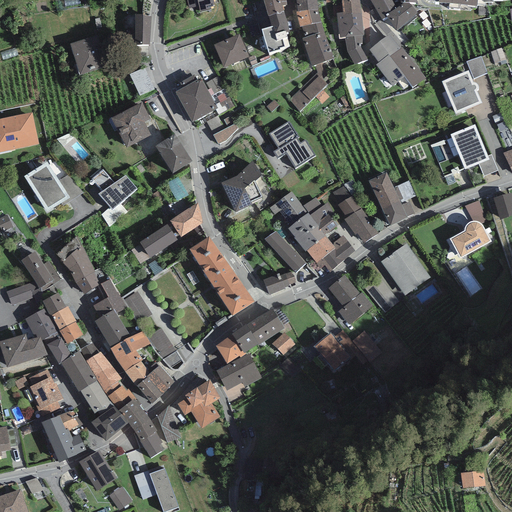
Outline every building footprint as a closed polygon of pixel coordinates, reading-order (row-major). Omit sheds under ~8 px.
[(84,0),(56,0),(58,11),(85,7),(84,0)] [(186,0),(188,9),(198,7),(199,14),(215,10),(213,0),(186,0)] [(262,0),(268,20),(284,15),(283,9),(286,8),(285,0),(262,0)] [(316,0),(295,0),(297,14),(318,12),(316,0)] [(390,0),(373,0),(371,2),(382,22),(387,20),(386,18),(396,11),(390,0)] [(425,0),(425,3),(439,3),(439,5),(477,9),(477,0),(425,0)] [(343,18),(361,16),(360,2),(349,2),(341,2),(342,15),(343,18)] [(396,11),(386,18),(387,20),(396,34),(417,16),(410,6),(403,6),(396,11)] [(297,14),(296,15),(300,30),(301,30),(321,25),(318,12),(297,14)] [(284,15),(268,20),(272,30),(261,33),(268,57),(286,52),(283,43),(288,42),(287,37),(290,36),(284,15)] [(343,18),(342,15),(336,16),(339,41),(344,40),(362,38),(364,38),(361,16),(343,18)] [(152,19),(135,18),(135,48),(149,48),(152,19)] [(321,25),(301,30),(305,40),(302,41),(312,69),(334,61),(325,39),(321,25)] [(239,36),(213,47),(223,70),(249,59),(239,36)] [(400,51),(389,37),(369,53),(378,65),(388,58),(389,60),(400,51)] [(97,38),(70,47),(80,78),(107,69),(97,38)] [(362,38),(344,40),(347,54),(355,66),(368,62),(360,49),(360,45),(362,45),(362,38)] [(378,65),(375,68),(392,89),(404,80),(413,91),(426,80),(402,50),(400,51),(389,60),(388,58),(378,65)] [(504,51),(493,55),(497,66),(507,62),(504,51)] [(480,57),(467,63),(473,79),(487,74),(480,57)] [(258,79),(279,71),(275,62),(254,70),(258,79)] [(144,69),(130,76),(140,97),(154,90),(144,69)] [(481,105),(476,93),(477,92),(478,90),(478,89),(478,88),(477,86),(476,85),(474,85),(473,85),(468,73),(443,84),(456,116),(481,105)] [(317,74),(289,101),(300,112),(328,85),(317,74)] [(199,75),(179,85),(182,91),(175,95),(192,125),(217,112),(199,75)] [(142,105),(111,121),(127,151),(151,138),(144,125),(150,121),(142,105)] [(0,121),(0,153),(39,145),(32,114),(0,121)] [(305,141),(300,144),(297,140),(299,139),(289,122),(268,135),(278,150),(273,153),(278,161),(285,156),(294,170),(316,157),(305,141)] [(489,162),(488,158),(475,127),(451,138),(465,172),(479,166),(489,162)] [(219,148),(240,137),(236,128),(214,139),(219,148)] [(175,138),(155,151),(172,177),(192,164),(175,138)] [(511,150),(503,155),(511,173),(511,150)] [(489,162),(479,166),(484,178),(498,172),(492,156),(488,158),(489,162)] [(24,179),(47,215),(62,205),(70,200),(59,182),(47,164),(24,179)] [(221,186),(235,216),(252,208),(251,206),(273,195),(253,164),(237,179),(221,186)] [(102,194),(115,185),(103,172),(92,181),(102,194)] [(400,204),(393,189),(387,175),(369,183),(377,199),(390,228),(408,220),(407,219),(415,216),(409,203),(401,207),(400,204)] [(68,176),(59,182),(70,200),(62,205),(63,207),(82,193),(68,176)] [(102,194),(99,196),(113,212),(137,191),(126,177),(115,185),(102,194)] [(393,189),(400,204),(416,197),(409,182),(393,189)] [(181,184),(171,190),(179,204),(189,199),(181,184)] [(340,205),(352,197),(344,186),(332,194),(340,205)] [(280,215),(291,229),(300,223),(308,216),(303,208),(291,193),(270,210),(276,217),(280,215)] [(511,199),(511,196),(494,200),(500,221),(502,221),(511,217),(511,199)] [(346,220),(361,210),(352,197),(340,205),(337,207),(346,220)] [(316,199),(303,208),(308,216),(325,237),(337,228),(330,220),(334,217),(328,204),(322,207),(316,199)] [(198,205),(170,223),(180,240),(203,226),(198,205)] [(361,210),(346,220),(344,222),(355,237),(357,236),(364,246),(378,236),(361,210)] [(300,223),(291,229),(288,232),(305,254),(306,253),(325,238),(325,237),(308,216),(300,223)] [(464,234),(449,241),(460,261),(492,244),(483,228),(481,226),(478,224),(474,224),(470,225),(467,226),(466,229),(464,232),(464,234)] [(167,227),(139,245),(149,261),(177,243),(167,227)] [(264,241),(296,274),(305,265),(276,232),(264,241)] [(332,246),(344,262),(355,253),(343,237),(332,246)] [(332,246),(325,238),(306,253),(320,270),(324,267),(330,273),(344,262),(332,246)] [(210,240),(189,253),(233,320),(254,306),(210,240)] [(407,246),(381,264),(405,298),(431,280),(407,246)] [(76,285),(95,274),(82,248),(63,265),(76,285)] [(34,283),(40,292),(41,291),(53,283),(54,285),(61,281),(49,262),(43,266),(35,254),(21,263),(34,283)] [(279,277),(264,283),(269,297),(285,291),(284,289),(295,284),(292,273),(279,278),(279,277)] [(95,274),(76,285),(84,296),(98,287),(100,286),(95,274)] [(344,277),(327,291),(342,309),(337,314),(348,328),(373,308),(361,294),(360,296),(344,277)] [(100,286),(98,287),(105,300),(92,308),(99,320),(114,312),(116,316),(127,309),(110,280),(100,286)] [(40,292),(34,283),(6,293),(12,306),(34,298),(36,305),(44,301),(41,291),(40,292)] [(387,314),(401,301),(383,283),(369,296),(387,314)] [(138,292),(124,301),(138,323),(152,314),(138,292)] [(58,295),(42,304),(45,309),(51,319),(51,318),(66,310),(58,295)] [(45,309),(24,320),(36,341),(41,340),(58,330),(51,318),(51,319),(45,309)] [(66,310),(51,318),(58,330),(60,333),(77,324),(68,309),(66,310)] [(272,311),(246,328),(258,347),(259,347),(285,330),(272,311)] [(99,320),(94,324),(111,351),(131,339),(116,316),(114,312),(99,320)] [(77,324),(60,333),(67,347),(83,338),(77,324)] [(162,328),(148,337),(162,359),(176,351),(162,328)] [(246,328),(232,337),(244,356),(258,347),(246,328)] [(343,331),(334,339),(351,360),(360,352),(343,331)] [(131,339),(111,351),(110,352),(124,374),(141,364),(143,363),(137,354),(150,346),(142,332),(131,339)] [(284,334),(272,345),(283,357),(295,346),(284,334)] [(331,335),(314,350),(320,356),(314,361),(322,370),(327,366),(334,375),(351,360),(334,339),(331,335)] [(0,349),(7,371),(47,358),(41,340),(36,341),(28,344),(25,336),(0,344),(0,349)] [(244,356),(232,337),(215,349),(227,367),(239,358),(240,360),(245,357),(244,356)] [(61,340),(47,347),(58,367),(61,365),(70,360),(69,359),(71,358),(61,340)] [(92,345),(80,351),(86,363),(99,355),(92,345)] [(70,360),(61,365),(79,395),(80,394),(97,383),(85,363),(79,353),(71,358),(69,359),(70,360)] [(216,353),(209,358),(218,371),(226,366),(216,353)] [(101,354),(99,355),(86,363),(85,363),(97,383),(108,398),(122,388),(118,383),(122,380),(101,354)] [(262,380),(249,355),(217,373),(226,393),(242,385),(243,389),(262,380)] [(141,364),(124,374),(136,389),(151,376),(141,364)] [(151,376),(136,389),(152,407),(174,384),(160,367),(151,376)] [(52,379),(28,390),(37,410),(39,409),(42,417),(60,409),(58,404),(63,401),(56,386),(55,386),(52,379)] [(97,383),(80,394),(97,421),(115,408),(108,398),(97,383)] [(221,400),(209,383),(185,399),(186,401),(178,407),(185,417),(190,414),(201,431),(220,418),(212,406),(221,400)] [(122,388),(108,398),(115,408),(118,413),(119,412),(134,401),(136,400),(129,390),(126,392),(123,387),(122,388)] [(134,401),(119,412),(130,427),(150,460),(163,453),(159,447),(162,445),(155,434),(157,432),(134,401)] [(331,404),(320,411),(329,424),(340,417),(331,404)] [(168,406),(157,417),(167,444),(180,439),(168,406)] [(97,421),(91,425),(105,444),(129,427),(118,413),(115,408),(97,421)] [(42,426),(59,465),(86,453),(79,437),(72,440),(68,432),(83,425),(76,410),(59,417),(60,418),(42,426)] [(0,457),(2,458),(1,453),(11,452),(6,428),(0,428),(0,457)] [(99,452),(79,465),(96,493),(117,481),(99,452)] [(245,460),(245,481),(284,481),(284,466),(256,466),(256,460),(245,460)] [(149,476),(152,485),(162,511),(173,511),(180,510),(166,470),(149,476)] [(464,473),(466,487),(484,486),(483,471),(464,473)] [(152,485),(149,476),(148,472),(134,477),(139,490),(152,485)] [(122,487),(109,497),(119,511),(132,502),(122,487)] [(27,511),(21,491),(0,497),(0,511),(27,511)]
